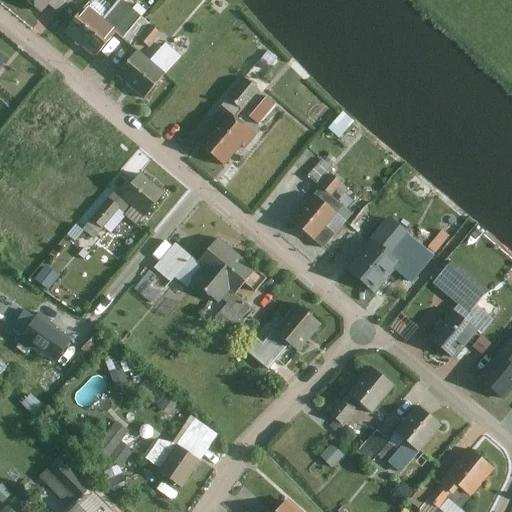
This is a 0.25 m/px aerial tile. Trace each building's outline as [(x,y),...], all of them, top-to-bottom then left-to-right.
[(26,0),(39,10),(47,0),(53,0),(64,9),(71,0),(26,0)] [(120,0),(94,0),(89,7),(117,30),(134,45),(139,39),(151,25),(120,0)] [(89,7),(67,33),(95,56),(117,30),(89,7)] [(162,34),(151,25),(139,39),(150,48),(162,34)] [(0,70),(9,59),(0,51),(0,70)] [(141,52),(122,74),(147,94),(165,72),(141,52)] [(246,107),(262,87),(248,76),(232,96),(246,107)] [(83,118),(73,110),(76,106),(58,91),(34,119),(62,143),(83,118)] [(222,124),(202,147),(225,167),(280,104),(266,92),(247,114),(231,100),(215,118),(222,124)] [(357,120),(345,111),(331,129),(343,139),(357,120)] [(169,187),(142,168),(124,194),(114,187),(86,228),(106,242),(132,203),(150,216),(169,187)] [(350,183),(336,172),(295,225),(319,243),(346,209),(336,201),(350,183)] [(413,232),(391,215),(345,275),(376,299),(389,283),(404,294),(424,269),(409,257),(399,270),(390,263),(413,232)] [(269,278),(217,237),(200,258),(177,240),(157,265),(178,282),(182,276),(191,283),(196,277),(226,301),(229,297),(234,301),(219,320),(237,334),(257,310),(239,295),(247,285),(257,293),(269,278)] [(152,268),(140,289),(154,296),(165,276),(152,268)] [(468,298),(435,338),(454,354),(487,314),(468,298)] [(56,359),(70,339),(74,333),(40,308),(34,317),(8,299),(0,310),(0,318),(24,336),(16,346),(27,354),(35,344),(56,359)] [(323,322),(298,303),(267,343),(260,338),(253,347),(276,364),(291,344),(301,352),(323,322)] [(511,344),(481,376),(505,399),(511,392),(511,344)] [(396,386),(375,367),(333,415),(343,424),(359,405),(371,415),(396,386)] [(441,422),(419,406),(395,438),(382,427),(361,454),(375,464),(381,456),(403,472),(441,422)] [(222,433),(195,415),(183,432),(210,451),(222,433)] [(160,433),(143,461),(186,487),(203,459),(160,433)] [(121,467),(134,449),(124,441),(111,459),(121,467)] [(495,466),(473,448),(444,484),(435,476),(414,502),(427,511),(440,511),(459,489),(469,498),(495,466)] [(74,511),(123,511),(98,489),(93,495),(66,470),(50,487),(76,510),(74,511)] [(300,511),(286,500),(276,511),(300,511)]
